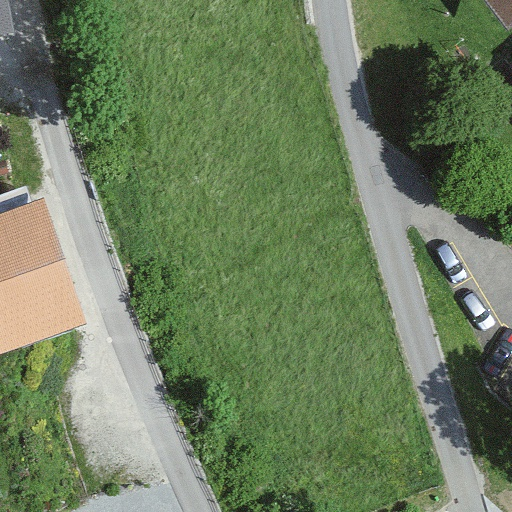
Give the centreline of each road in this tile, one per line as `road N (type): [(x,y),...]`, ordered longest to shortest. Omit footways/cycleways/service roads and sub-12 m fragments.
road 1 (residential): [(331,0),(471,511)]
road 2 (residential): [(30,102),(135,375),(198,511)]
